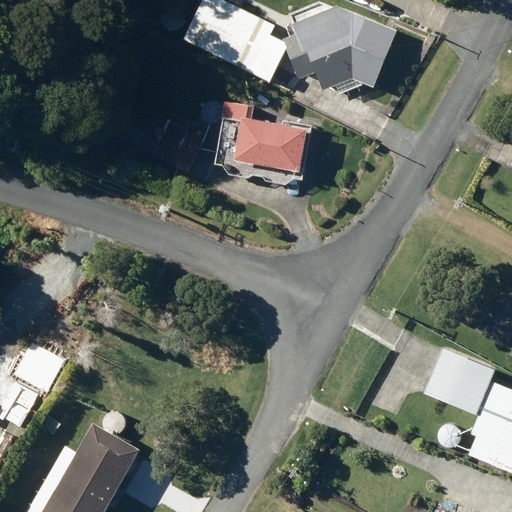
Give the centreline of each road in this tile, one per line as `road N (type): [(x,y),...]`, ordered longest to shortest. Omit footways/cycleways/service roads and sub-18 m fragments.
road 1 (residential): [(334,302),(102,212),(0,182)]
road 2 (residential): [(506,0),(482,56),(334,302)]
road 3 (residential): [(334,302),(223,511)]
